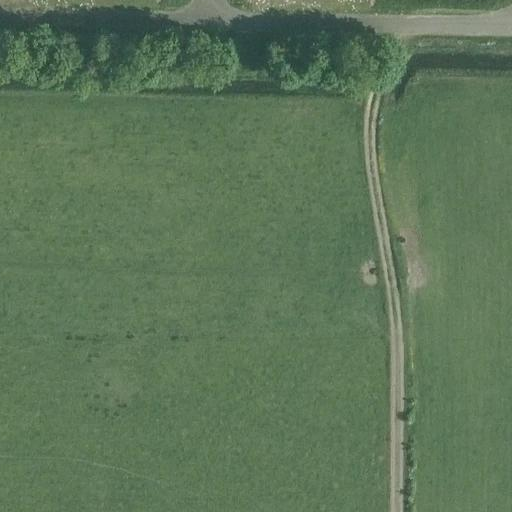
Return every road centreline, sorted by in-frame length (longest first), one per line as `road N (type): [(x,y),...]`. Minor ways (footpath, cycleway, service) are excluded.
road 1 (unclassified): [(511,27),(0,19)]
road 2 (track): [(388,347),(368,289),(363,135),(389,25)]
